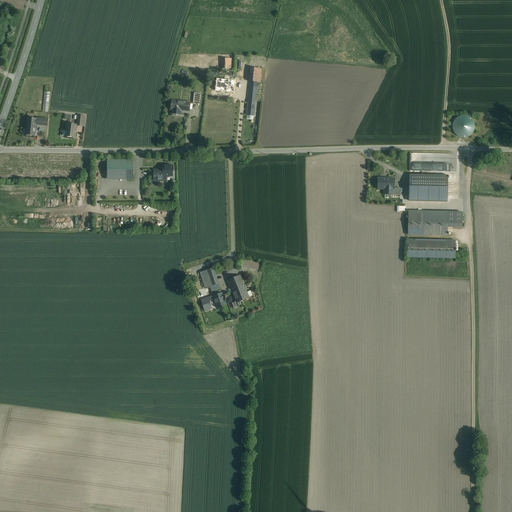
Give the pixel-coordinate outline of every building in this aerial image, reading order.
[(231,69),(231,59),(223,58),(222,66),(222,69),(231,69)] [(261,69),(251,68),(249,82),(251,82),(257,82),(260,83),(261,69)] [(229,80),(216,79),(215,91),(228,92),(229,80)] [(240,81),(229,80),(228,92),(239,93),(240,81)] [(257,82),(251,82),(249,102),(255,102),(257,82)] [(190,103),(172,101),(171,109),(173,109),(172,114),(181,115),(181,110),(189,111),(190,103)] [(249,102),(248,102),(247,115),(254,116),(256,102),(255,102),(249,102)] [(460,136),(463,137),(467,136),(470,135),(472,132),(474,129),(475,126),(474,123),(473,119),(470,117),(467,115),(463,114),(460,115),(456,117),(454,120),(453,123),(452,126),(453,129),(455,132),(457,135),(460,136)] [(86,127),(86,115),(78,115),(77,126),(86,127)] [(37,119),(28,118),(26,135),(35,136),(36,120),(37,120),(37,119)] [(76,125),(67,124),(65,136),(75,137),(76,133),(75,133),(76,125)] [(445,163),(445,154),(411,153),(410,153),(410,170),(417,170),(417,168),(416,168),(421,167),(423,166),(423,163),(427,163),(427,164),(431,163),(432,166),(433,166),(433,164),(436,163),(444,163),(443,166),(446,166),(446,167),(449,167),(449,163),(451,169),(451,163),(445,163)] [(133,160),(108,160),(107,175),(127,175),(127,180),(133,180),(133,160)] [(172,166),(163,166),(163,170),(166,170),(166,176),(172,176),(172,166)] [(163,170),(154,170),(154,180),(158,180),(158,181),(162,181),(162,180),(166,180),(166,176),(166,170),(163,170)] [(447,176),(409,175),(408,201),(446,202),(447,176)] [(394,179),(378,179),(378,189),(394,189),(394,179)] [(407,212),(407,235),(447,236),(447,224),(423,224),(423,212),(407,212)] [(407,240),(407,257),(454,259),(455,241),(407,240)] [(242,268),(258,270),(259,263),(256,263),(256,261),(243,259),(242,268)] [(205,311),(225,304),(214,268),(200,273),(207,293),(211,291),(213,296),(202,300),(205,311)] [(228,281),(236,302),(248,298),(240,276),(228,281)]
